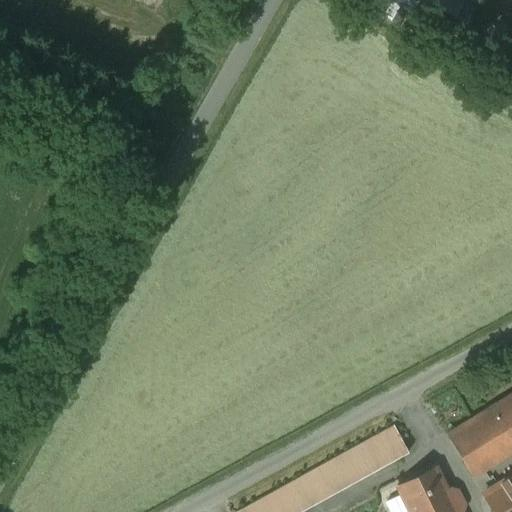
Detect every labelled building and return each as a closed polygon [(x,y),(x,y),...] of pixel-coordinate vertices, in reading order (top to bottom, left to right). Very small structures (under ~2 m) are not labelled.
[(392,0),(411,10),(416,0),(392,0)] [(456,0),(416,0),(411,10),(447,30),(461,4),(462,3),(456,0)] [(461,4),(447,30),(463,39),(477,13),(461,4)] [(511,394),(448,434),(473,476),(511,452),(511,394)] [(235,511),(299,511),(408,453),(393,425),(235,511)] [(389,491),(399,511),(404,511),(446,491),(435,468),(389,491)] [(511,511),(511,477),(484,494),(495,511),(511,511)] [(456,511),(446,491),(404,511),(456,511)]
